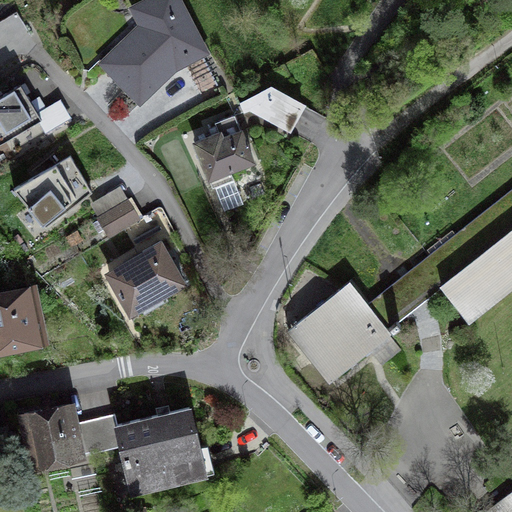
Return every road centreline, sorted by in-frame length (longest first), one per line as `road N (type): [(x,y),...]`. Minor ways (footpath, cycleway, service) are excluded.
road 1 (residential): [(219,367),(269,247),(367,99)]
road 2 (residential): [(368,511),(286,423),(219,367)]
road 3 (track): [(499,0),(367,99)]
road 4 (residential): [(0,390),(146,364)]
road 5 (track): [(316,174),(396,265)]
